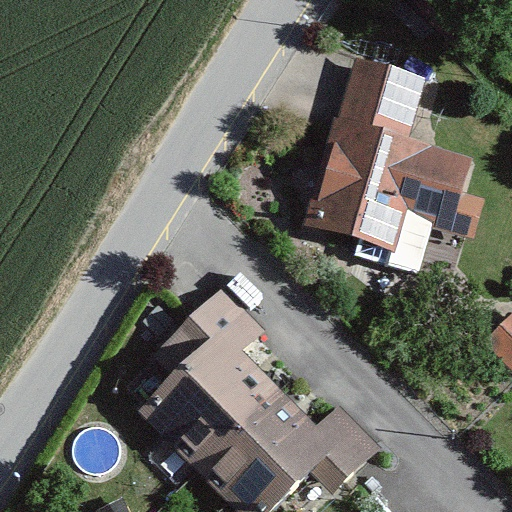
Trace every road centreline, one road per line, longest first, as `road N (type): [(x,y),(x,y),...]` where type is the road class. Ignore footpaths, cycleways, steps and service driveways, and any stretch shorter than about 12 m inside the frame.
road 1 (residential): [(161,193),(487,511)]
road 2 (residential): [(0,441),(161,193)]
road 3 (residential): [(161,193),(284,0)]
